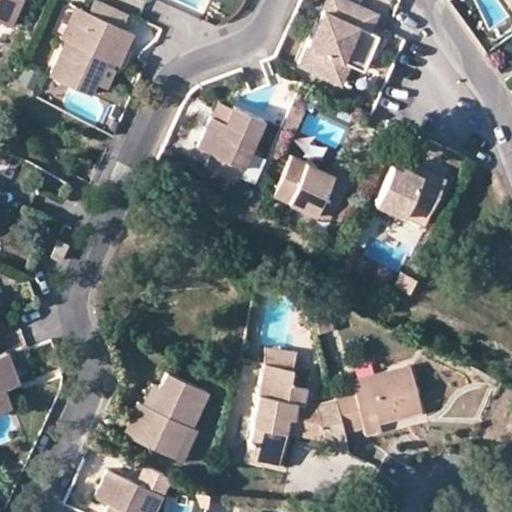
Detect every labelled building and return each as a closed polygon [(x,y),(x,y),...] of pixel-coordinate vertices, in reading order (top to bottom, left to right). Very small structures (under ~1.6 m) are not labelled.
[(0,0),(0,18),(9,22),(15,8),(18,0),(0,0)] [(128,12),(100,0),(94,0),(90,10),(122,25),(128,12)] [(357,48),(370,55),(380,34),(370,29),(353,20),(360,4),(351,0),(328,0),(298,60),(341,81),(350,63),(357,48)] [(72,38),(85,8),(74,3),(61,33),(66,35),(72,38)] [(378,14),(360,4),(353,20),(370,29),(378,14)] [(118,63),(133,31),(122,25),(90,10),(85,8),(72,38),(66,35),(49,73),(76,85),(90,91),(96,76),(109,81),(114,69),(110,67),(102,64),(105,57),(113,60),(118,63)] [(363,69),(370,55),(357,48),(350,63),(363,69)] [(113,60),(105,57),(102,64),(110,67),(113,60)] [(37,73),(23,65),(16,79),(30,86),(37,73)] [(42,99),(65,98),(64,82),(41,84),(42,99)] [(265,114),(234,101),(226,118),(211,111),(206,120),(197,141),(211,148),(206,159),(237,174),(265,114)] [(250,149),(240,175),(253,180),(263,154),(250,149)] [(330,174),(291,155),(273,193),(326,218),(347,175),(333,168),(330,174)] [(420,176),(410,172),(392,163),(372,202),(401,216),(408,201),(430,211),(444,181),(423,170),(420,176)] [(413,165),(410,172),(420,176),(423,170),(413,165)] [(422,226),(430,211),(408,201),(401,216),(422,226)] [(59,239),(51,255),(58,259),(66,243),(59,239)] [(330,328),(324,304),(310,308),(316,331),(330,328)] [(0,352),(0,408),(7,406),(0,387),(16,381),(10,367),(3,351),(0,352)] [(306,371),(262,362),(244,459),(277,466),(284,431),(323,438),(328,454),(348,450),(342,429),(334,400),(316,404),(303,402),(305,385),(303,384),(306,371)] [(352,388),(333,393),(334,400),(342,429),(361,424),(363,431),(380,427),(377,415),(402,408),(404,413),(420,408),(408,364),(350,380),(352,388)] [(186,423),(190,425),(206,390),(167,372),(160,386),(151,406),(142,401),(139,400),(134,410),(124,431),(172,453),(186,423)] [(151,381),(142,401),(151,406),(160,386),(151,381)] [(194,427),(190,425),(186,423),(172,453),(180,457),(194,427)] [(153,511),(170,475),(140,461),(132,481),(108,470),(96,498),(109,504),(105,511),(153,511)]
